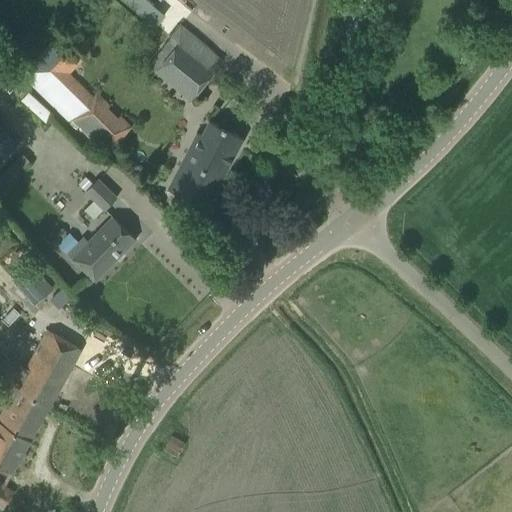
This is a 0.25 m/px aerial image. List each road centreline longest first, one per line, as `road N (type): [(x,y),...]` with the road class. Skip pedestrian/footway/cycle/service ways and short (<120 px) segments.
road 1 (tertiary): [(97,511),(131,441),(200,354),(350,224)]
road 2 (tertiary): [(350,224),(431,152),(511,55)]
road 3 (unclassified): [(511,370),(350,224)]
